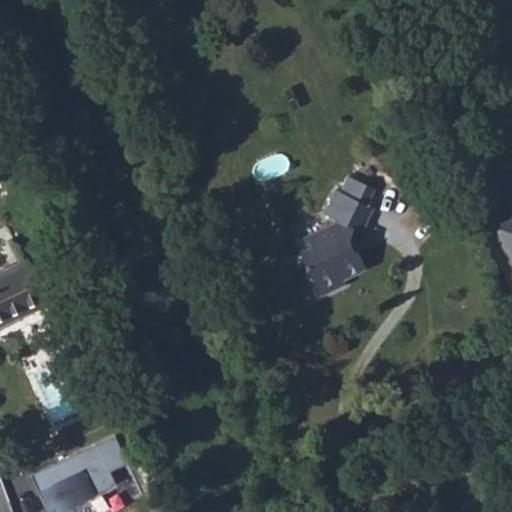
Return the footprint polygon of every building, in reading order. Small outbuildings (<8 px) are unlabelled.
[(368,282),(370,285),(398,273),(391,258),(385,260),(381,251),(390,234),(395,236),(409,212),(370,191),(357,215),(369,221),(365,230),(323,250),(329,261),(309,271),(321,297),(340,288),(342,293),(368,282)] [(511,266),(511,218),(493,227),(511,266)] [(0,325),(48,303),(27,259),(0,272),(0,325)] [(374,294),(370,285),(368,282),(342,293),(348,305),(374,294)] [(128,462),(115,435),(31,474),(44,503),(48,501),(53,511),(55,511),(116,484),(110,471),(128,462)]
